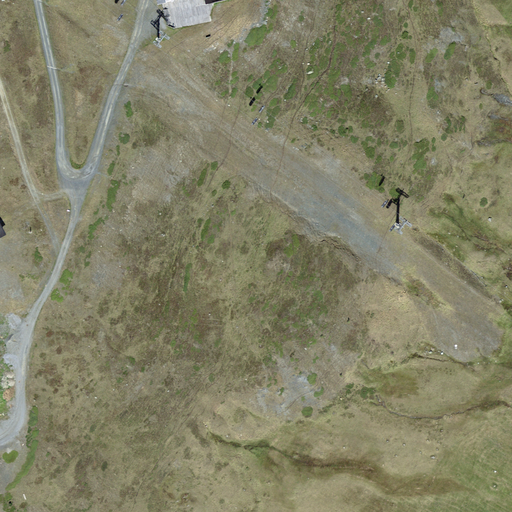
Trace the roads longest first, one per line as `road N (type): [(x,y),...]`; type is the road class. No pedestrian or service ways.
road 1 (track): [(0,441),(18,427),(23,355),(57,259),(0,92)]
road 2 (track): [(83,180),(65,173),(59,151),(35,0)]
road 3 (track): [(146,0),(83,180)]
